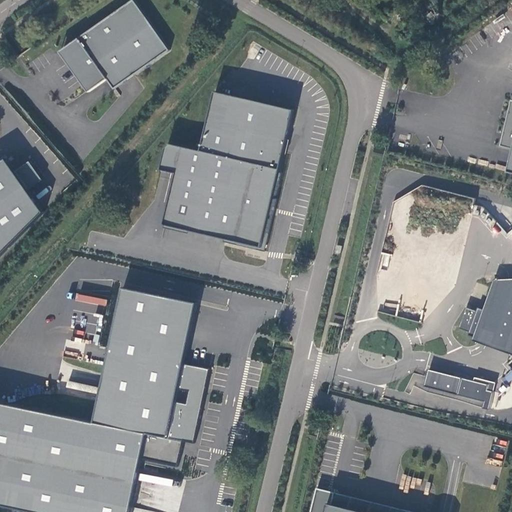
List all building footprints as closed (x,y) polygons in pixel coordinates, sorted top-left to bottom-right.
[(170,48),(135,0),(130,0),(62,49),(91,90),(109,78),(115,87),(170,48)] [(203,150),(171,144),(166,169),(178,172),(167,226),(267,249),(297,108),(218,89),(203,150)] [(511,102),(501,148),(511,150),(511,159),(509,173),(511,174),(511,102)] [(0,255),(44,212),(28,191),(43,180),(29,161),(15,172),(6,158),(0,161),(0,255)] [(511,271),(488,273),(480,302),(471,331),(469,338),(493,344),(511,349),(511,271)] [(193,300),(121,286),(94,423),(0,404),(0,504),(40,511),(126,511),(142,432),(166,436),(167,428),(186,431),(200,359),(182,355),(193,300)] [(76,301),(106,304),(106,299),(76,296),(76,301)] [(458,298),(451,328),(471,331),(480,302),(458,298)] [(491,377),(421,363),(417,384),(486,401),(491,377)] [(418,511),(319,488),(313,511),(418,511)]
